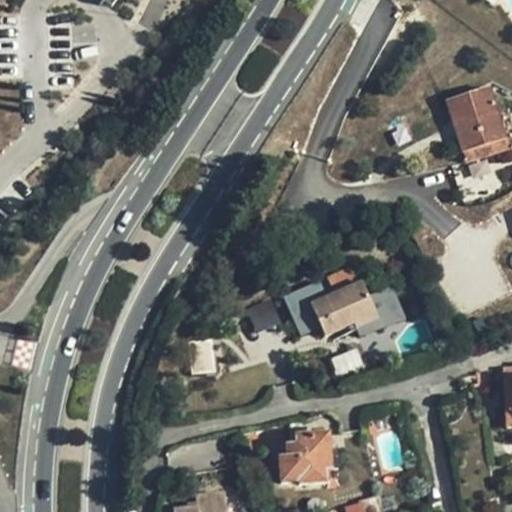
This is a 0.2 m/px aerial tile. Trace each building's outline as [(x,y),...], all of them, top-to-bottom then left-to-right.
[(461,154),(503,140),(494,114),(488,89),(446,102),(453,126),(461,154)] [(511,127),(506,111),(494,114),(503,140),(511,137),(511,127)] [(506,151),(503,140),(461,154),(464,164),(506,151)] [(301,226),(300,225),(278,235),(286,252),(308,242),(308,237),(309,237),(303,224),(301,226)] [(361,267),(352,270),(356,283),(366,278),(361,267)] [(352,323),(355,329),(375,320),(361,285),(358,286),(356,283),(352,270),(351,268),(327,279),(334,296),(309,306),(322,337),(345,327),(352,323)] [(255,332),(279,323),(271,299),(246,308),(255,332)] [(347,333),(355,329),(352,323),(345,327),(347,333)] [(511,371),(503,372),(504,404),(511,404),(511,371)] [(311,429),(311,437),(323,436),(322,429),(311,429)] [(322,470),(329,469),(339,470),(337,446),(327,447),(326,437),(323,436),(311,437),(295,438),(295,448),(285,448),(285,461),(278,462),(280,484),(298,482),(298,485),(322,483),(322,470)] [(277,448),(278,462),(285,461),(285,448),(277,448)] [(220,511),(219,497),(191,500),(192,511),(180,511),(220,511)] [(380,511),(377,499),(359,503),(361,511),(380,511)]
